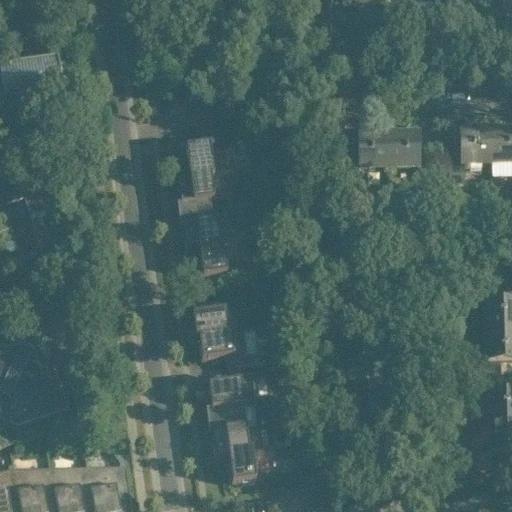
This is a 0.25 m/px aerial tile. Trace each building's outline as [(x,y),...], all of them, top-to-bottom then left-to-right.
[(342,0),(343,8),(355,8),(354,0),(342,0)] [(0,83),(4,112),(62,104),(57,64),(0,72),(0,83)] [(244,129),(218,131),(220,146),(246,143),(244,129)] [(460,155),(450,155),(450,175),(451,187),(463,186),(462,170),(491,169),(490,135),(461,136),(461,134),(460,134),(460,155)] [(511,134),(490,135),(491,169),(491,181),(511,179),(511,134)] [(416,139),(388,139),(388,172),(414,171),(415,190),(418,190),(430,190),(430,178),(429,158),(418,158),(417,137),(416,137),(416,139)] [(358,159),(348,159),(348,179),(348,191),(361,191),(364,172),(388,172),(388,139),(359,140),(359,138),(358,138),(358,159)] [(196,152),(185,153),(186,160),(189,183),(189,184),(223,179),(223,180),(236,178),(236,177),(233,154),(210,157),(209,150),(208,150),(208,149),(196,151),(196,152)] [(51,156),(38,160),(42,172),(54,169),(51,156)] [(0,235),(14,231),(24,261),(41,255),(30,220),(48,214),(33,167),(0,177),(0,235)] [(254,172),(242,173),(243,181),(255,179),(267,178),(266,174),(266,170),(259,171),(254,172)] [(186,183),(177,185),(180,207),(180,208),(210,204),(210,205),(226,203),(225,201),(223,180),(223,179),(189,184),(189,183),(186,183)] [(180,207),(176,208),(179,232),(183,232),(183,231),(212,227),(212,226),(210,205),(210,204),(180,208),(180,207)] [(212,227),(183,231),(183,232),(186,253),(187,254),(188,254),(191,254),(198,253),(231,248),(231,247),(229,226),(228,224),(212,226),(212,227)] [(231,248),(198,253),(201,275),(202,283),(213,282),(225,280),(224,272),(249,269),(246,246),(246,245),(231,247),(231,248)] [(511,304),(498,305),(497,294),(465,295),(466,308),(485,307),(485,335),(511,334),(511,304)] [(205,318),(191,320),(195,344),(198,344),(198,343),(239,337),(239,336),(236,314),(228,315),(205,318)] [(270,336),(282,334),(281,327),(269,329),(270,336)] [(259,338),(270,336),(269,329),(258,331),(259,338)] [(239,337),(198,343),(198,344),(201,366),(226,363),(228,373),(255,369),(254,359),(257,359),(254,334),(242,336),(239,336),(239,337)] [(511,334),(485,335),(486,364),(468,365),(468,377),(500,376),(500,365),(511,364),(511,334)] [(0,396),(7,400),(17,427),(66,411),(53,375),(41,380),(33,358),(28,359),(20,355),(18,350),(4,355),(3,352),(0,352),(0,396)] [(511,396),(501,397),(500,385),(492,385),(468,386),(469,399),(486,398),(487,427),(511,425),(511,396)] [(240,387),(208,392),(210,414),(211,415),(245,410),(245,411),(256,410),(255,409),(252,386),(240,387)] [(210,414),(206,414),(206,416),(209,436),(209,437),(209,438),(213,438),(213,437),(247,432),(247,431),(245,411),(245,410),(211,415),(210,414)] [(511,425),(487,427),(488,455),(470,456),(470,468),(503,467),(502,456),(511,455),(511,425)] [(247,432),(213,437),(213,438),(216,460),(227,459),(227,458),(260,454),(260,453),(258,431),(257,430),(247,431),(247,432)] [(260,454),(227,458),(227,459),(230,481),(231,488),(242,487),(254,485),(254,478),(278,475),(275,453),(275,452),(275,451),(274,451),(260,453),(260,454)] [(297,492),(310,491),(307,467),(294,468),(297,492)] [(131,511),(126,472),(86,473),(93,511),(131,511)] [(56,511),(50,473),(13,474),(20,511),(56,511)] [(93,511),(86,473),(50,473),(56,511),(93,511)] [(11,476),(0,477),(0,511),(20,511),(13,474),(10,474),(11,476)]
